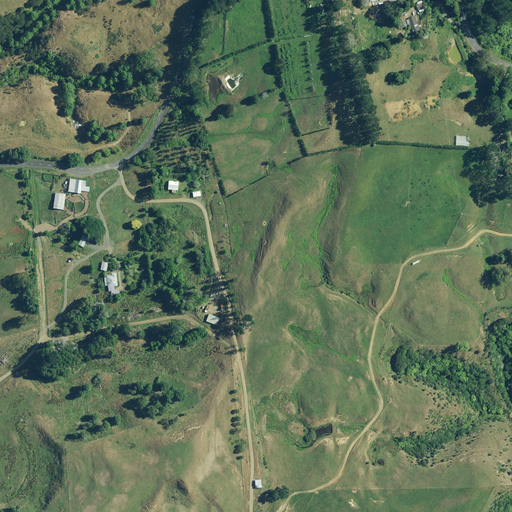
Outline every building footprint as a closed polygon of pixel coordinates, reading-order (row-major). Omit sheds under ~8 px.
[(408,25),(402,15),(396,19),(401,29),(408,25)] [(406,19),(408,24),(409,24),(410,27),(412,26),(413,32),(420,29),(415,16),(406,19)] [(87,181),(70,178),(69,191),(81,193),(81,191),(89,192),(90,187),(86,186),(87,181)] [(179,181),(169,180),(168,189),(173,189),(172,192),(176,193),(176,190),(178,190),(179,181)] [(66,194),(56,193),(54,208),(64,209),(66,194)] [(109,291),(111,291),(111,293),(120,292),(120,289),(115,290),(114,286),(118,286),(117,272),(112,273),(112,275),(107,276),(107,277),(105,277),(106,286),(108,285),(109,291)] [(220,318),(210,314),(207,321),(217,325),(220,318)]
